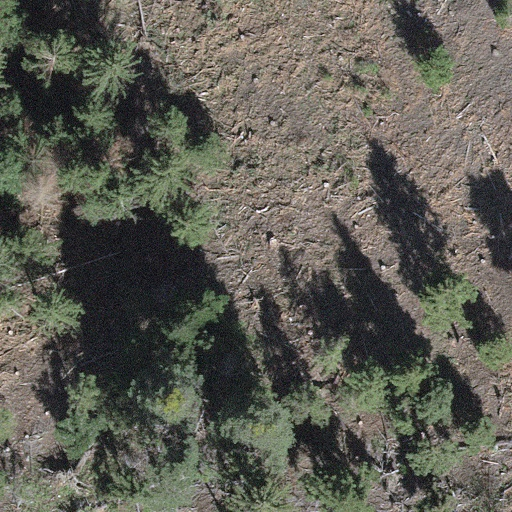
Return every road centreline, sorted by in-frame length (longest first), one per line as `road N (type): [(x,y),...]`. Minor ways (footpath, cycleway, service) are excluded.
road 1 (motorway): [(370,0),(52,511)]
road 2 (motorway): [(403,511),(511,337)]
